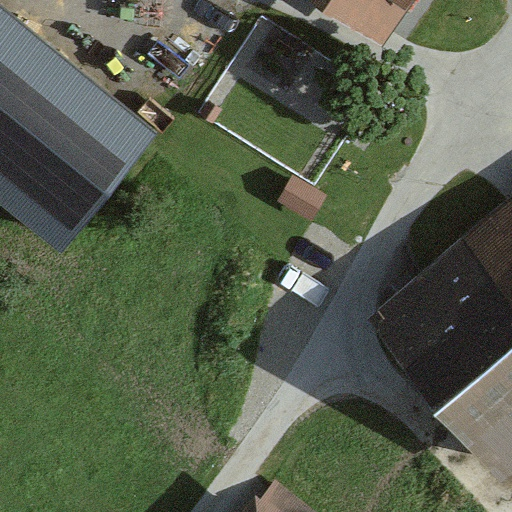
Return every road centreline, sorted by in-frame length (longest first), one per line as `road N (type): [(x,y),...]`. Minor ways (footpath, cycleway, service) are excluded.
road 1 (track): [(496,87),(206,511)]
road 2 (track): [(257,0),(496,87)]
